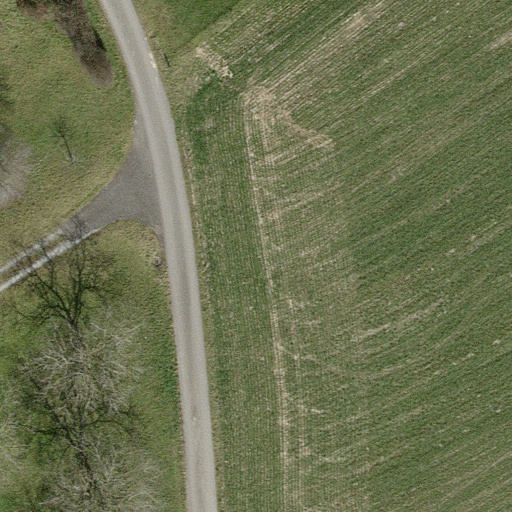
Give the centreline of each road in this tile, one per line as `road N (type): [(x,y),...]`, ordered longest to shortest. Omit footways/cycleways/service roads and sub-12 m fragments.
road 1 (track): [(121,0),(150,62),(170,181),(196,511)]
road 2 (track): [(0,284),(170,181)]
